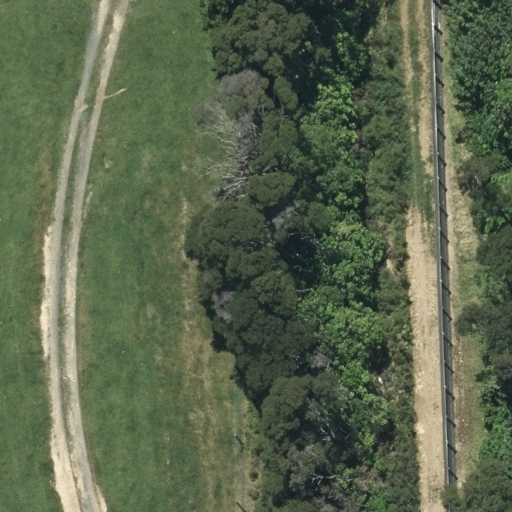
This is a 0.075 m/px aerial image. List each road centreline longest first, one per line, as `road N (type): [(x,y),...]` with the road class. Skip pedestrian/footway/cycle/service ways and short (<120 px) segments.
road 1 (track): [(118,0),(67,199),(56,368),(83,511)]
road 2 (track): [(414,0),(429,511)]
